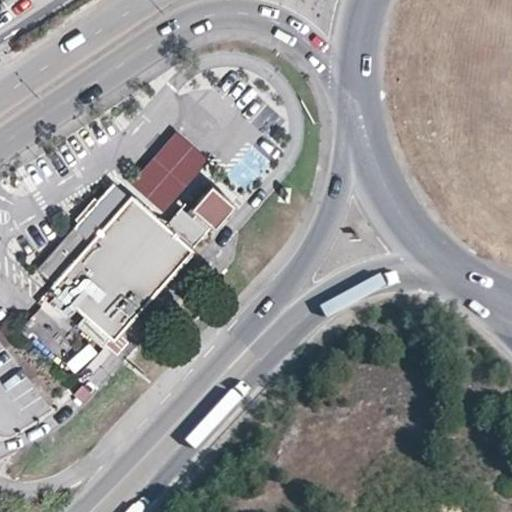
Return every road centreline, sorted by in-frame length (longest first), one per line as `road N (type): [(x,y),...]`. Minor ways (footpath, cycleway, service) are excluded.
road 1 (unclassified): [(0,143),(204,15),(254,12),(281,20),(353,76)]
road 2 (primary): [(358,123),(315,239),(249,358)]
road 3 (primary): [(249,358),(351,281),(445,266)]
road 4 (primary): [(114,511),(249,358)]
road 5 (unclassified): [(148,0),(0,98)]
road 6 (primary): [(358,123),(376,177),(405,225),(445,266)]
